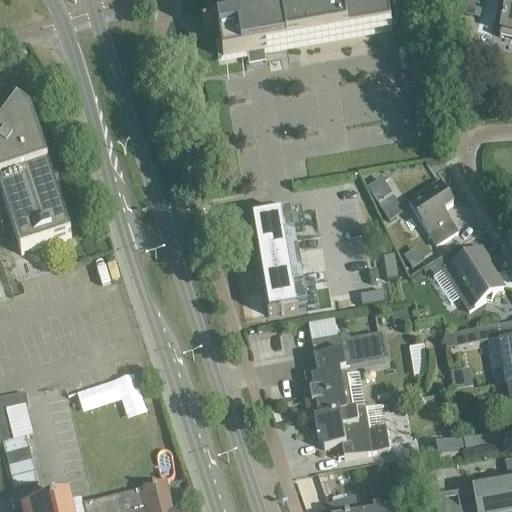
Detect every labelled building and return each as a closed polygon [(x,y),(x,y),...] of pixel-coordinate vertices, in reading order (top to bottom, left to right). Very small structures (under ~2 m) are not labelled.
[(217,31),(223,61),(247,57),(247,60),(264,57),(263,54),(391,32),(386,1),(394,0),(381,0),(343,7),(341,0),(332,0),(280,9),(281,17),(203,31),(204,33),(217,31)] [(511,0),(509,0),(501,37),(511,39),(511,0)] [(398,49),(402,73),(424,69),(419,45),(398,49)] [(38,142),(11,122),(0,136),(0,195),(21,257),(71,241),(38,142)] [(408,206),(436,250),(457,236),(443,214),(452,208),(439,186),(408,206)] [(252,224),(268,319),(307,312),(301,275),(298,254),(297,254),(291,217),(252,224)] [(404,260),(413,271),(426,262),(417,251),(404,260)] [(441,264),(429,272),(450,307),(459,301),(463,307),(468,315),(473,312),(485,304),(491,305),(492,300),(504,292),(493,275),(491,277),(486,268),(490,266),(480,251),(458,264),(453,256),(441,263),(441,264)] [(396,266),(394,258),(383,260),(384,268),(396,266)] [(397,274),(396,266),(384,268),(385,276),(397,274)] [(398,282),(397,274),(385,276),(386,284),(398,282)] [(385,306),(383,294),(375,295),(377,307),(385,306)] [(377,307),(375,295),(367,297),(369,309),(377,307)] [(369,309),(367,297),(359,298),(361,310),(369,309)] [(444,338),(447,351),(478,345),(476,333),(444,338)] [(307,394),(302,395),(307,423),(315,421),(361,414),(365,413),(359,377),(347,379),(346,372),(386,365),(381,338),(353,343),(344,336),(340,342),(338,341),(311,346),(316,375),(304,377),(307,394)] [(511,343),(500,346),(507,388),(511,387),(511,343)] [(511,387),(507,388),(498,390),(501,406),(510,404),(511,415),(511,387)] [(361,414),(315,421),(318,441),(322,440),(324,454),(342,451),(344,462),(390,455),(386,431),(365,435),(361,414)] [(463,444),(465,457),(505,449),(503,437),(463,444)] [(26,441),(3,446),(14,493),(37,487),(26,441)] [(463,444),(429,450),(432,463),(465,457),(463,444)] [(433,499),(432,499),(434,511),(511,511),(511,474),(508,476),(509,477),(510,488),(509,488),(472,494),(475,510),(464,511),(463,511),(460,495),(433,499)] [(70,511),(68,501),(23,511),(169,511),(169,510),(171,509),(165,488),(141,494),(83,508),(83,511),(70,511)] [(357,511),(353,500),(322,511),(321,511),(357,511)]
